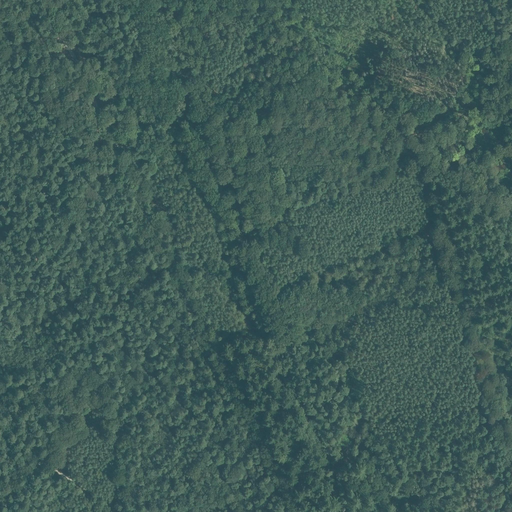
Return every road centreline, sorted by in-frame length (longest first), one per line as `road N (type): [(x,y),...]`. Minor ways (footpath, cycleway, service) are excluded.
road 1 (track): [(137,188),(297,511)]
road 2 (track): [(45,0),(100,114)]
